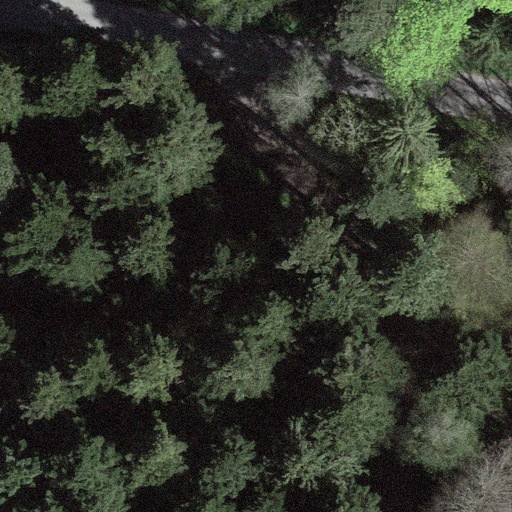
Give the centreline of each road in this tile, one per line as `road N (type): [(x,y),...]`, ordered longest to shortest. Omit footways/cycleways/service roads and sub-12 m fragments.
road 1 (residential): [(0,5),(511,112)]
road 2 (track): [(391,511),(397,465),(388,346),(371,279),(229,47)]
